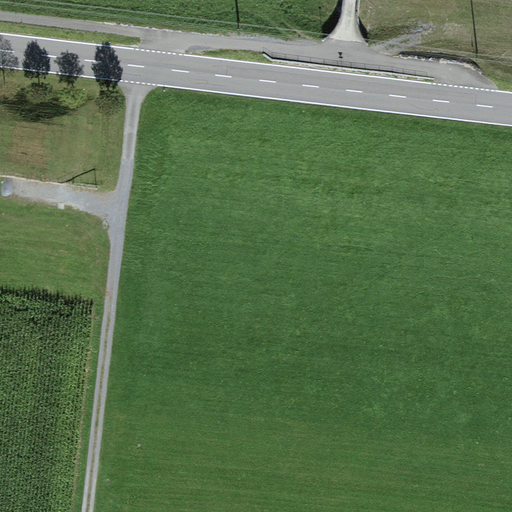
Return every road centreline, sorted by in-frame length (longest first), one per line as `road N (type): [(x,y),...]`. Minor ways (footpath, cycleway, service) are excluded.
road 1 (primary): [(139,66),(461,105)]
road 2 (unclassified): [(343,55),(180,37),(156,42),(139,66)]
road 3 (unclassified): [(461,105),(453,70),(343,55)]
road 4 (primary): [(0,49),(139,66)]
